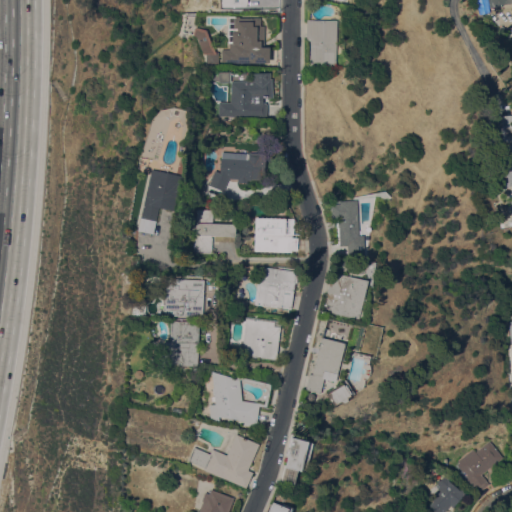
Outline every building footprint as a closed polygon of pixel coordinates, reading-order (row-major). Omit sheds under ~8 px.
[(511,0),(511,2),(500,4),(500,6),(489,7),(490,11),(477,13),(475,0),(511,0)] [(221,62),(221,49),(229,49),(229,40),(239,40),(239,30),(236,30),(237,17),(260,17),(260,26),(264,26),(264,46),(267,46),(267,62),(221,62)] [(335,65),(309,65),(310,39),(306,39),(307,19),(336,20),(335,65)] [(203,29),(193,28),(192,36),(202,37),(203,29)] [(218,65),(206,65),(206,51),(218,51),(218,65)] [(229,82),(220,82),(220,74),(220,72),(229,72),(229,74),(229,82)] [(272,78),(272,97),(256,98),(256,101),(267,101),(266,117),(218,115),(218,101),(230,102),(231,80),(254,80),(254,79),(272,78)] [(511,114),(511,122),(500,124),(499,115),(511,114)] [(511,184),(507,185),(501,125),(511,124),(511,184)] [(221,151),(246,153),(246,152),(262,153),(261,162),(260,162),(259,180),(247,179),(247,182),(237,182),(237,179),(229,178),(223,191),(208,184),(215,169),(220,171),(221,151)] [(137,230),(144,198),(151,169),(182,176),(175,203),(174,210),(166,208),(159,206),(153,233),(145,231),(137,230)] [(358,260),(347,260),(347,258),(346,245),(339,245),(337,218),(332,219),(331,204),(335,204),(335,201),(356,200),(358,235),(363,235),(364,259),(358,260)] [(235,224),(234,236),(212,235),(211,253),(195,252),(195,251),(193,250),(193,243),(195,243),(196,209),(213,209),(213,223),(235,224)] [(291,251),(254,251),(255,216),(294,217),(293,234),(298,234),(297,250),(291,249),(291,251)] [(254,304),(259,266),(296,271),(291,309),(254,304)] [(358,319),(322,310),(331,271),(367,280),(358,319)] [(202,318),(163,316),(164,294),(168,295),(169,278),(204,279),(202,318)] [(280,321),(276,359),(241,355),(246,317),(280,321)] [(199,322),(197,366),(162,364),(163,341),(169,341),(170,320),(199,322)] [(335,381),(323,378),(320,393),(305,389),(309,373),(311,374),(321,337),(344,343),(335,381)] [(212,371),(236,378),(237,376),(271,383),(266,406),(259,405),(256,426),(244,424),(244,421),(237,420),(238,419),(219,416),(219,420),(210,418),(209,405),(215,404),(214,393),(213,393),(213,388),(214,387),(212,371)] [(342,384),(343,385),(345,384),(350,393),(349,394),(349,395),(346,397),(346,401),(343,403),(340,401),(334,404),(328,393),(342,384)] [(259,444),(247,470),(252,472),(246,487),(203,469),(204,467),(188,460),(194,446),(209,453),(212,448),(226,454),(235,433),(259,444)] [(300,470),(296,469),(293,482),(281,479),(287,456),(286,456),(291,433),(295,434),(294,438),(307,441),(300,470)] [(500,459),(481,474),(489,483),(478,492),(465,476),(467,475),(464,471),(463,472),(457,465),(459,463),(457,460),(473,448),(475,451),(489,440),(498,452),(502,457),(500,459)] [(453,507),(450,505),(443,511),(424,511),(426,510),(432,511),(432,508),(429,505),(433,500),(430,497),(439,486),(437,484),(444,476),(460,490),(464,493),(453,507)] [(198,511),(203,501),(201,500),(205,492),(209,493),(211,489),(234,498),(228,511),(198,511)] [(281,505),(281,503),(292,508),(290,511),(267,511),(272,501),(281,505)]
